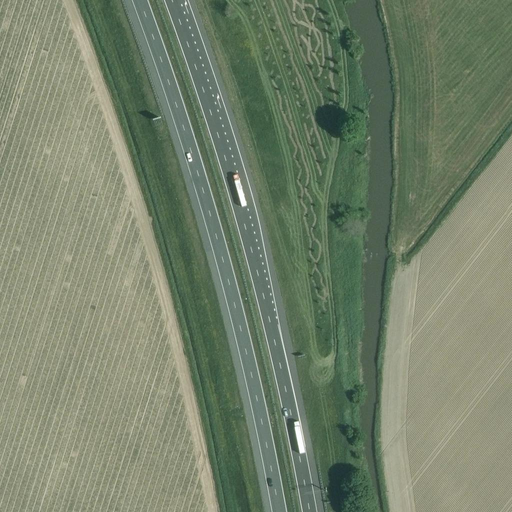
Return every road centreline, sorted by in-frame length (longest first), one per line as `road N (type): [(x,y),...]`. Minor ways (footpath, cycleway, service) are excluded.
road 1 (motorway): [(308,511),(247,235),(169,0)]
road 2 (motorway): [(139,0),(219,249),(278,511)]
